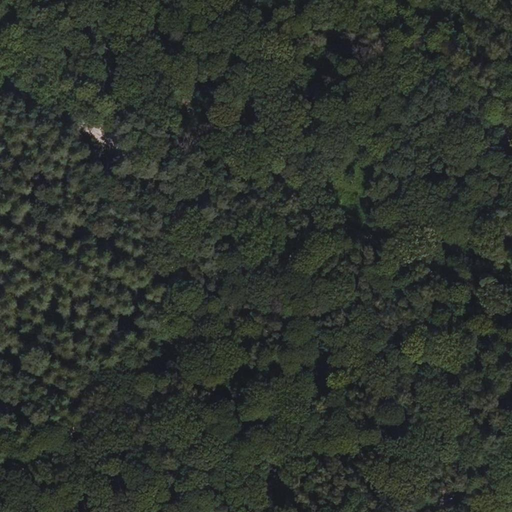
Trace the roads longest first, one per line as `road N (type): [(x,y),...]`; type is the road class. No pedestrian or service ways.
road 1 (track): [(0,30),(511,313)]
road 2 (track): [(0,488),(39,451),(125,397),(168,348),(338,223)]
road 3 (track): [(0,95),(142,173),(182,277),(168,348)]
road 4 (track): [(365,0),(241,168)]
